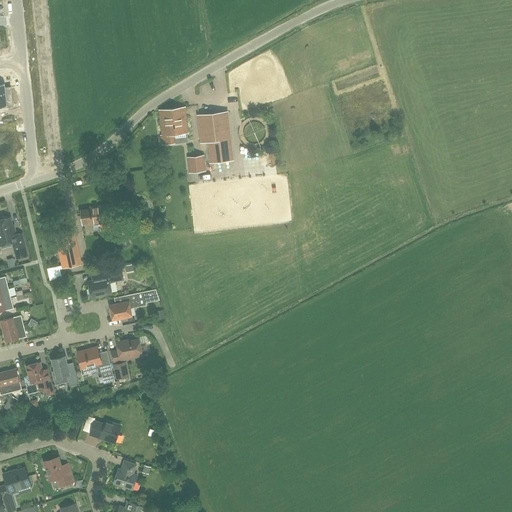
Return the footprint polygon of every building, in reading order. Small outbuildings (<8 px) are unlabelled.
[(4,84),(0,84),(0,106),(6,106),(6,108),(13,107),(12,90),(5,90),(5,87),(4,84)] [(175,134),(189,133),(185,107),(160,110),(163,135),(161,135),(162,145),(176,143),(175,134)] [(233,160),(227,112),(198,116),(201,142),(209,141),(211,162),(233,160)] [(253,144),(267,133),(258,120),(243,131),(253,144)] [(190,172),(205,170),(203,156),(189,158),(190,172)] [(184,200),(172,200),(172,214),(184,214),(184,200)] [(111,221),(109,205),(98,207),(98,209),(81,211),(83,225),(100,222),(101,230),(112,229),(111,221)] [(22,233),(16,235),(15,229),(13,229),(10,217),(7,218),(6,217),(2,218),(1,220),(0,220),(0,245),(13,242),(17,258),(28,255),(22,233)] [(56,235),(58,244),(73,241),(72,232),(56,235)] [(62,265),(63,268),(78,265),(77,256),(61,259),(62,265)] [(90,295),(92,295),(92,297),(112,293),(110,282),(123,279),(121,268),(93,274),(95,280),(89,281),(90,287),(89,288),(88,289),(90,295)] [(0,289),(8,287),(6,276),(0,277),(0,289)] [(0,300),(11,298),(8,287),(0,289),(0,300)] [(144,292),(124,296),(126,302),(117,304),(110,305),(113,319),(132,316),(130,308),(147,305),(146,302),(144,292)] [(0,300),(0,311),(14,308),(11,298),(0,300)] [(157,312),(158,321),(166,320),(166,312),(157,312)] [(3,331),(24,326),(21,315),(0,320),(3,331)] [(6,342),(27,336),(24,326),(3,331),(6,342)] [(129,356),(142,353),(143,356),(149,355),(146,342),(140,344),(139,339),(126,342),(126,340),(117,342),(119,350),(112,352),(114,362),(129,359),(129,356)] [(81,368),(83,374),(89,372),(91,369),(90,365),(96,364),(99,372),(112,369),(109,356),(101,359),(98,347),(78,352),(82,367),(81,368)] [(52,359),(56,371),(52,372),(56,385),(69,382),(70,386),(79,383),(76,372),(70,374),(65,356),(64,354),(58,355),(58,357),(52,359)] [(115,380),(129,377),(126,361),(112,364),(115,380)] [(53,387),(50,374),(49,368),(42,370),(40,362),(27,366),(31,383),(37,381),(39,390),(53,387)] [(6,371),(12,392),(22,389),(17,368),(6,371)] [(13,396),(12,392),(6,371),(0,372),(0,391),(1,395),(6,393),(8,402),(4,407),(14,413),(17,412),(15,405),(19,400),(13,396)] [(95,421),(91,432),(90,434),(115,443),(121,425),(106,420),(105,424),(95,421)] [(71,468),(69,463),(61,465),(59,456),(44,461),(50,481),(58,478),(61,486),(74,482),(70,469),(71,468)] [(136,464),(125,460),(122,470),(119,469),(114,483),(133,489),(138,475),(133,473),(136,464)] [(145,465),(142,472),(149,474),(151,467),(145,465)] [(12,471),(4,473),(7,483),(9,491),(10,491),(11,493),(18,490),(18,488),(31,484),(26,468),(13,472),(12,471)] [(0,485),(0,487),(3,498),(7,511),(17,509),(13,495),(11,495),(11,493),(10,491),(9,491),(7,483),(0,485)] [(148,511),(150,508),(129,501),(126,508),(120,506),(117,511),(148,511)] [(78,511),(76,503),(61,508),(62,511),(78,511)]
